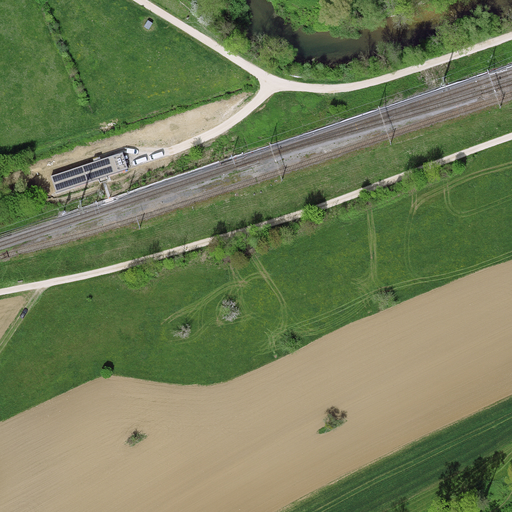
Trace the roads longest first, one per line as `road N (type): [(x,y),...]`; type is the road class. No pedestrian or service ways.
road 1 (track): [(511,138),(275,220),(0,292)]
road 2 (track): [(139,0),(292,86),(336,90),(511,34)]
